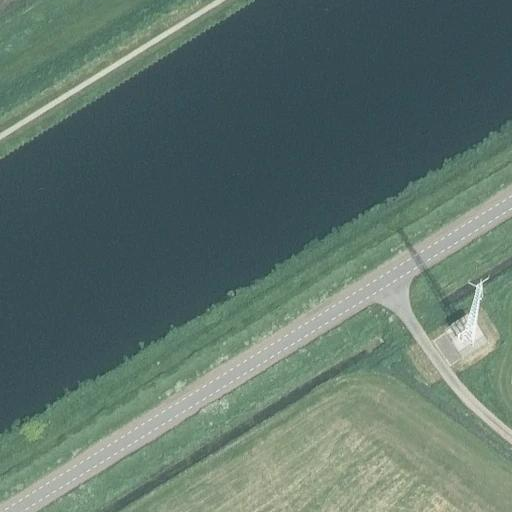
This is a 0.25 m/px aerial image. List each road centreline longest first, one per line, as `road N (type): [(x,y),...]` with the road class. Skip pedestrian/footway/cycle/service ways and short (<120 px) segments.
road 1 (tertiary): [(9,511),(511,198)]
road 2 (track): [(511,438),(453,383),(381,279)]
